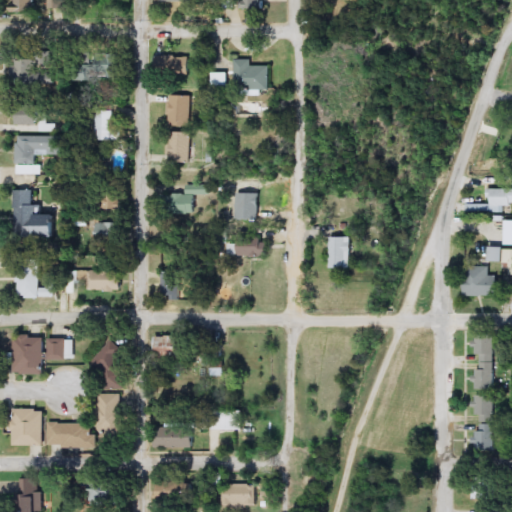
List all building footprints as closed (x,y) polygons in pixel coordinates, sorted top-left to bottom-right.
[(35,0),(35,13),(13,13),(13,0),(35,0)] [(68,0),(68,8),(52,8),(52,0),(68,0)] [(96,77),(96,55),(120,55),(120,77),(96,77)] [(189,76),(158,76),(158,55),(189,55),(189,76)] [(13,81),(13,59),(31,59),(31,81),(13,81)] [(252,65),(271,65),(271,90),(236,90),(236,59),(252,59),(252,65)] [(71,80),(71,63),(89,63),(89,80),(71,80)] [(213,73),(229,73),(229,90),(213,90),(213,73)] [(188,126),(167,126),(167,96),(188,96),(188,126)] [(39,133),(39,125),(16,126),(16,105),(57,104),(58,132),(39,133)] [(95,109),(114,110),(114,140),(94,139),(95,109)] [(190,163),(167,163),(167,132),(190,132),(190,163)] [(21,172),(21,167),(19,167),(19,137),(64,137),(64,155),(39,155),(39,172),(21,172)] [(170,213),(170,194),(187,194),(187,185),(207,185),(207,194),(197,194),(197,213),(170,213)] [(503,212),(468,212),(468,205),(489,205),(490,189),(511,189),(511,204),(503,204),(503,212)] [(17,238),(17,190),(35,190),(35,205),(40,205),(40,214),(61,214),(61,238),(17,238)] [(106,212),(100,197),(115,191),(121,205),(106,212)] [(260,193),(260,219),(236,219),(236,193),(260,193)] [(93,242),(93,222),(119,222),(119,242),(93,242)] [(353,236),(353,269),(331,269),(331,236),(353,236)] [(269,257),(227,257),(227,240),(269,240),(269,257)] [(490,262),(490,248),(511,248),(511,275),(509,275),(509,262),(490,262)] [(43,269),(43,283),(57,283),(57,298),(20,298),(20,269),(43,269)] [(84,281),(84,269),(122,269),(122,291),(93,291),(93,281),(84,281)] [(465,296),(465,270),(498,270),(498,296),(465,296)] [(182,299),(162,299),(162,272),(182,272),(182,299)] [(156,336),(188,336),(188,358),(156,358),(156,336)] [(67,338),(67,360),(46,360),(46,374),(16,374),(16,337),(67,338)] [(480,354),(474,354),(474,337),(495,337),(495,389),(475,389),(475,370),(480,370),(480,354)] [(119,391),(90,364),(112,341),(125,353),(115,363),(131,379),(119,391)] [(211,376),(211,362),(224,362),(224,376),(211,376)] [(97,448),(47,447),(48,423),(97,424),(98,394),(122,394),(121,439),(97,438),(97,448)] [(493,422),(474,422),(474,395),(493,395),(493,422)] [(44,410),(44,445),(12,445),(12,410),(44,410)] [(205,411),(241,411),(241,431),(205,431),(205,411)] [(493,452),(474,452),(474,425),(493,425),(493,452)] [(156,448),(156,427),(196,427),(196,448),(156,448)] [(21,511),(21,478),(42,478),(42,511),(21,511)] [(157,502),(157,481),(197,481),(197,502),(157,502)] [(117,482),(117,503),(90,503),(90,482),(117,482)] [(257,506),(224,506),(224,484),(257,484),(257,506)]
